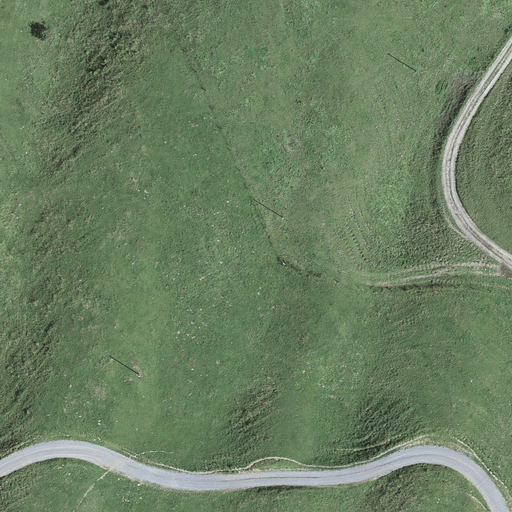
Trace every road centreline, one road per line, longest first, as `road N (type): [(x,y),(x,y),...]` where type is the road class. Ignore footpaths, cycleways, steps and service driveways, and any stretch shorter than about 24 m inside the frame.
road 1 (track): [(0,469),(73,450),(175,480),(219,482),(353,474),(426,453),(465,466),(500,511)]
road 2 (track): [(511,261),(465,223),(447,169),(461,124),(511,46)]
